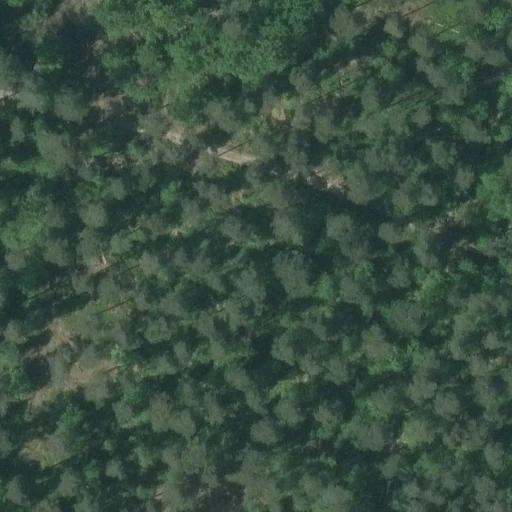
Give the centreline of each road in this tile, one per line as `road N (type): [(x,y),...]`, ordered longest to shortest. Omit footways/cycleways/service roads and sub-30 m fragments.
road 1 (track): [(0,91),(511,255)]
road 2 (track): [(511,72),(486,112),(408,329),(387,511)]
